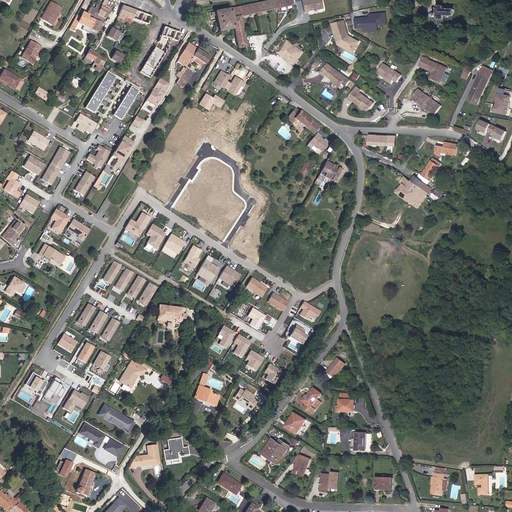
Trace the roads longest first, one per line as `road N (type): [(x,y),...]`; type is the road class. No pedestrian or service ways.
road 1 (unclassified): [(177,17),(354,145),(360,192),(337,265),(338,288)]
road 2 (residential): [(0,96),(84,149),(56,196),(114,232)]
road 3 (residential): [(228,452),(304,507),(418,508)]
road 4 (residential): [(166,212),(205,149),(223,157),(250,203),(221,248)]
road 5 (unclassified): [(351,323),(418,508)]
road 6 (unknown): [(105,249),(225,313),(254,267)]
road 7 (unclassified): [(228,452),(248,443),(351,323)]
road 8 (unknown): [(194,26),(169,91),(116,175)]
road 9 (track): [(397,451),(495,455),(511,399)]
road 10 (unknown): [(74,378),(48,362),(17,400),(17,410),(43,424)]
